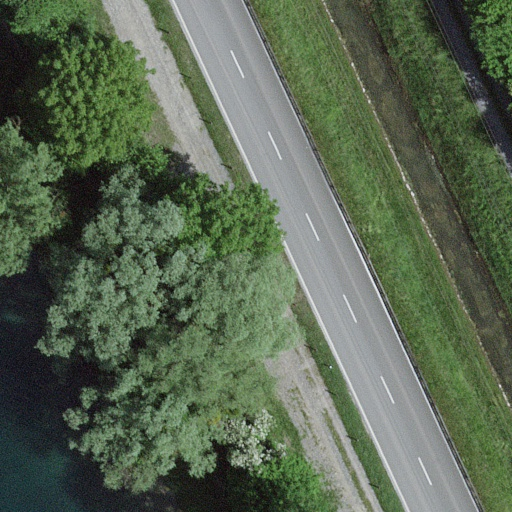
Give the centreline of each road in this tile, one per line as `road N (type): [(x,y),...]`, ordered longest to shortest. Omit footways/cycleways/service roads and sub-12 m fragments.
road 1 (tertiary): [(206,0),(442,511)]
road 2 (track): [(511,139),(448,0)]
